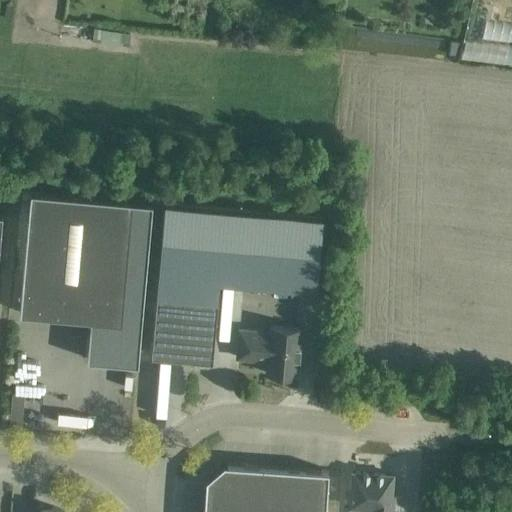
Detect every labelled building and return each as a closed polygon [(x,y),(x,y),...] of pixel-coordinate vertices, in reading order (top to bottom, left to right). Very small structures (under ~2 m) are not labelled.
[(56,25),(56,42),(95,43),(96,26),(56,25)] [(30,192),(20,313),(90,319),(87,358),(138,363),(152,203),(30,192)] [(165,203),(157,294),(218,300),(219,281),(317,290),(323,217),(165,203)] [(212,361),(218,300),(157,294),(151,356),(212,361)] [(297,375),(301,328),(270,326),(270,332),(239,329),(237,357),(267,359),(266,373),(297,375)] [(315,387),(315,395),(323,395),(323,388),(315,387)] [(325,511),(328,470),(227,462),(226,466),(223,466),(208,479),(208,482),(205,482),(203,511),(325,511)] [(393,511),(394,502),(394,495),(391,495),(393,474),(352,471),(350,506),(359,507),(359,510),(372,511),(371,511),(393,511)]
